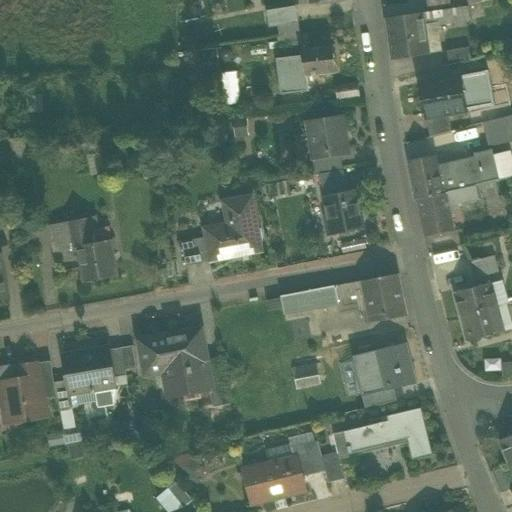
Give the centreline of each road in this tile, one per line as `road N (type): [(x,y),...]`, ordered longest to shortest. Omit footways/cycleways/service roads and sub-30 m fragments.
road 1 (residential): [(0,336),(412,255)]
road 2 (residential): [(412,255),(371,0)]
road 3 (residential): [(464,420),(412,255)]
road 4 (residential): [(479,472),(324,511)]
